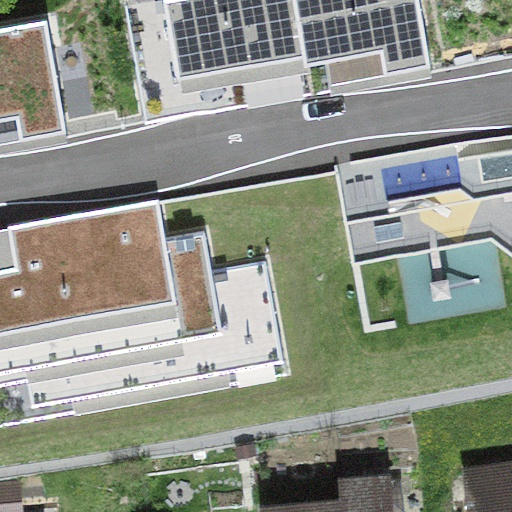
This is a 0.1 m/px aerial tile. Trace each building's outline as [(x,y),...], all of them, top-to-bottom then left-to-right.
[(419,0),(163,0),(184,116),(432,72),(419,0)] [(46,14),(0,22),(0,144),(68,133),(46,14)] [(203,230),(164,239),(157,199),(0,226),(0,371),(22,368),(29,405),(284,356),(267,262),(211,272),(203,230)] [(472,511),(511,511),(511,465),(467,471),(472,511)] [(347,498),(264,504),(264,511),(398,511),(396,472),(345,476),(347,498)] [(31,511),(31,495),(0,496),(0,511),(31,511)]
